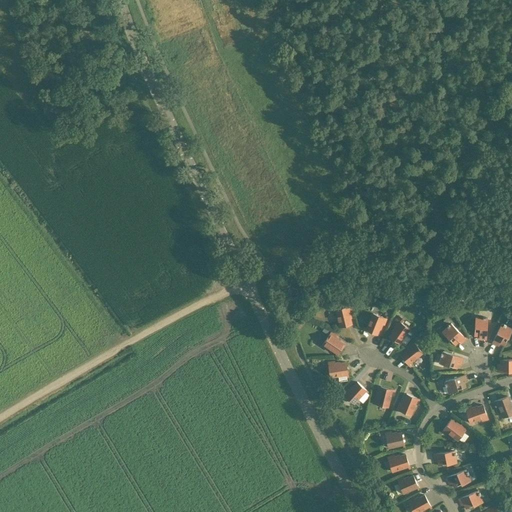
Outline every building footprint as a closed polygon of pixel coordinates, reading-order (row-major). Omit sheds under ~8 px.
[(338,327),(352,324),(350,313),(352,312),(351,305),(336,309),(340,325),(337,326),(338,327)] [(364,328),(378,334),(382,323),(385,325),(387,318),(373,313),(367,328),(364,327),(364,328)] [(480,338),(487,339),(488,318),(486,318),(486,317),(484,317),(484,318),(476,317),(475,335),(480,336),(480,338)] [(392,331),(388,336),(400,344),(401,342),(411,329),(398,319),(393,325),(395,326),(391,330),(392,331)] [(443,331),(456,345),(459,341),(461,343),(466,338),(452,323),(450,324),(449,324),(448,325),(448,326),(443,331)] [(502,323),(493,342),(499,345),(500,343),(505,345),(511,330),(511,328),(506,325),(507,324),(505,323),(504,324),(502,323)] [(336,355),(337,356),(345,343),(336,337),(337,334),(332,331),(324,343),(337,353),(336,355)] [(405,350),(400,354),(410,367),(412,366),(410,363),(423,353),(413,340),(407,345),(408,346),(404,349),(405,350)] [(440,363),(457,368),(459,363),(461,364),(464,357),(443,351),(443,353),(442,353),(441,355),(442,355),(440,363)] [(498,364),(498,371),(511,371),(511,359),(501,359),(501,364),(498,364)] [(349,377),(347,362),(336,364),(335,361),(328,362),(331,377),(347,374),(348,377),(349,377)] [(449,392),(466,387),(465,382),(468,381),(466,374),(446,381),(446,383),(445,383),(446,385),(447,385),(449,392)] [(369,392),(358,382),(350,390),(348,388),(343,393),(355,403),(366,391),(368,393),(369,392)] [(395,391),(396,390),(381,386),(378,397),(376,397),(374,403),(389,407),(392,390),(395,391)] [(420,400),(421,399),(407,393),(403,404),(400,403),(397,409),(411,415),(418,399),(420,400)] [(509,397),(508,396),(494,401),(498,412),(495,413),(498,419),(511,414),(506,398),(509,397)] [(483,421),(487,419),(489,419),(483,405),(473,409),(472,406),(466,408),(471,422),(482,418),(483,421)] [(460,426),(451,419),(442,431),(443,432),(445,430),(458,440),(467,428),(462,424),(460,426)] [(387,432),(386,433),(389,447),(399,445),(399,448),(405,447),(402,432),(388,435),(387,432)] [(455,450),(434,454),(435,461),(438,460),(439,465),(457,462),(456,454),(457,454),(456,452),(455,452),(455,450)] [(388,457),(393,471),(408,466),(409,468),(411,468),(406,454),(395,457),(394,455),(388,457)] [(467,469),(447,477),(450,483),(452,482),(454,487),(471,480),(468,473),(469,473),(468,470),(467,471),(467,469)] [(420,489),(414,475),(403,480),(402,477),(396,480),(402,493),(417,487),(418,490),(420,489)] [(478,490),(459,498),(462,505),(464,504),(466,508),(483,501),(480,494),(481,494),(480,491),(479,492),(478,490)] [(432,508),(425,494),(415,500),(414,497),(408,500),(414,511),(417,511),(430,506),(431,508),(432,508)] [(398,502),(395,496),(389,499),(392,505),(398,502)]
